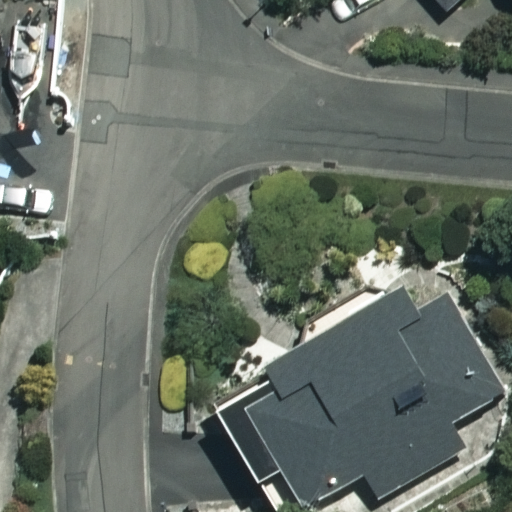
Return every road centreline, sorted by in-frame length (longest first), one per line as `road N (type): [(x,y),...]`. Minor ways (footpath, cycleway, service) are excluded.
road 1 (residential): [(105,511),(103,336),(145,92)]
road 2 (residential): [(511,130),(145,92)]
